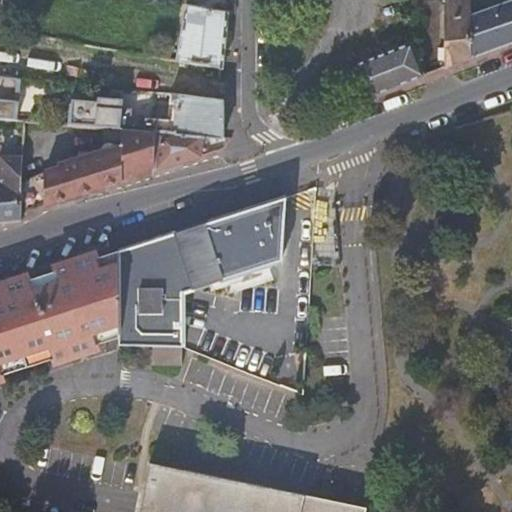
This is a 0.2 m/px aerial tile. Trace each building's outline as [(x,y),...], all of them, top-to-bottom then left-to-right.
[(447,0),(446,51),(446,64),(446,69),(468,60),(469,16),(468,0),(447,0)] [(511,0),(469,16),(468,60),(511,43),(511,0)] [(185,6),(176,61),(223,70),(229,15),(230,13),(185,6)] [(378,55),(351,65),(365,100),(423,77),(410,43),(385,52),(378,55)] [(383,45),(375,48),(378,55),(385,52),(383,45)] [(446,64),(446,51),(439,51),(438,63),(446,64)] [(122,127),(123,96),(99,95),(98,126),(122,127)] [(222,102),(179,97),(174,134),(207,137),(223,138),(223,102),(222,102)] [(70,124),(96,125),(97,99),(71,98),(70,124)] [(25,122),(11,121),(8,158),(0,157),(0,158),(0,222),(21,221),(22,214),(23,182),(25,122)] [(23,182),(22,214),(154,173),(154,133),(124,130),(124,144),(110,149),(108,144),(107,142),(105,141),(103,141),(101,141),(100,143),(99,144),(99,146),(101,152),(23,182)] [(201,143),(207,143),(207,137),(174,134),(154,133),(154,173),(201,158),(201,143)] [(278,262),(280,202),(119,251),(119,252),(118,335),(118,345),(149,346),(178,348),(178,293),(278,262)] [(0,371),(118,335),(119,252),(0,288),(0,371)] [(149,364),(178,365),(178,348),(149,346),(149,364)] [(156,511),(298,511),(302,495),(165,467),(156,510),(156,511)] [(365,511),(367,507),(302,495),(298,511),(365,511)]
